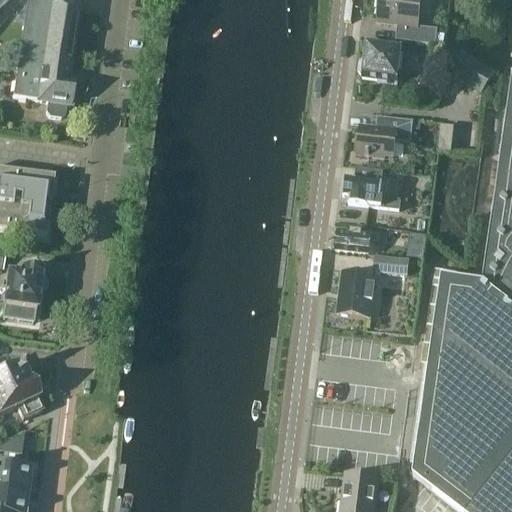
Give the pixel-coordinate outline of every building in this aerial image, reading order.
[(0,0),(0,11),(9,0),(26,0),(11,99),(47,105),(45,115),(49,120),(59,122),(64,118),(66,108),(69,108),(73,83),(65,82),(77,5),(53,1),(52,0),(0,0)] [(418,32),(422,1),(415,0),(380,0),(377,27),(397,30),(395,46),(435,51),(437,34),(418,32)] [(396,90),(401,49),(367,44),(364,63),(361,65),(359,79),(362,83),(384,86),(384,88),(396,90)] [(483,98),(485,94),(496,78),(463,55),(449,76),(483,98)] [(511,511),(511,88),(482,290),(441,284),(412,482),(457,511),(511,511)] [(407,146),(409,132),(419,133),(420,126),(375,120),(373,129),(360,127),(356,156),(384,160),(384,158),(393,159),(395,145),(407,146)] [(439,150),(451,151),(454,128),(442,126),(439,150)] [(399,213),(400,202),(380,200),(383,173),(356,169),(354,182),(345,180),(343,199),(348,200),(348,207),(399,213)] [(46,239),(53,180),(0,173),(0,233),(5,234),(9,239),(14,240),(19,236),(46,239)] [(367,258),(370,238),(340,234),(337,254),(367,258)] [(407,278),(409,264),(375,260),(373,275),(407,278)] [(0,308),(18,311),(17,319),(33,322),(35,314),(37,314),(40,289),(45,287),(46,283),(41,279),(41,274),(21,271),(21,273),(8,272),(4,295),(0,294),(0,308)] [(376,281),(343,276),(337,318),(370,323),(376,281)] [(23,422),(42,413),(39,406),(40,406),(38,401),(37,399),(39,394),(36,388),(30,386),(29,383),(28,384),(22,372),(18,371),(12,374),(7,364),(0,367),(0,420),(17,412),(23,422)] [(0,493),(27,497),(30,474),(30,472),(0,468),(0,493)] [(374,511),(379,481),(344,476),(339,511),(374,511)] [(0,493),(0,511),(24,511),(27,497),(0,493)]
